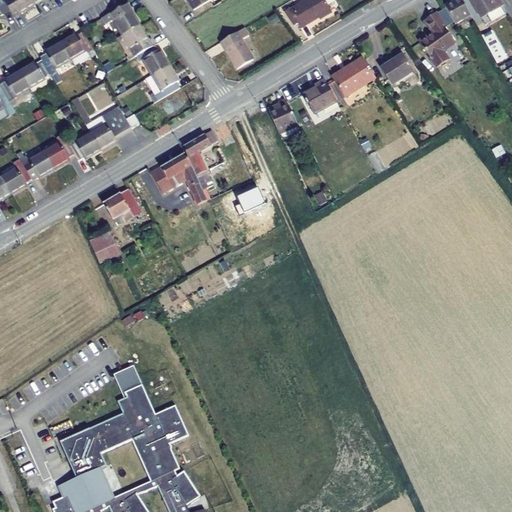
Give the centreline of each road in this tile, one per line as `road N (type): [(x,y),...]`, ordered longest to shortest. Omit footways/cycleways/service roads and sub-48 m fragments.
road 1 (tertiary): [(0,240),(229,104)]
road 2 (tertiary): [(229,104),(402,0)]
road 3 (residential): [(229,104),(152,0)]
